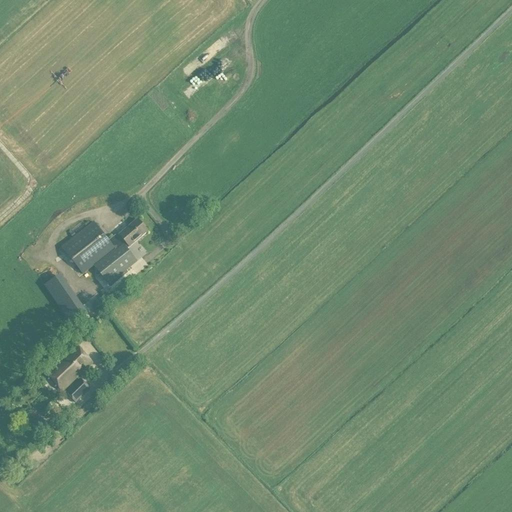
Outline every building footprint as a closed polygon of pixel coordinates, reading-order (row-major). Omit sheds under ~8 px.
[(109,240),(100,229),(94,221),(62,247),(83,273),(115,248),(116,250),(95,266),(111,286),(138,262),(127,248),(129,247),(148,232),(138,219),(119,235),(125,243),(123,244),(115,234),(109,240)] [(114,300),(112,299),(107,293),(92,306),(98,313),(114,300)] [(71,324),(85,314),(80,307),(66,316),(71,324)] [(63,391),(93,362),(76,345),(47,374),(63,391)] [(81,378),(66,393),(76,403),(90,388),(81,378)] [(48,440),(56,432),(40,415),(32,423),(48,440)]
